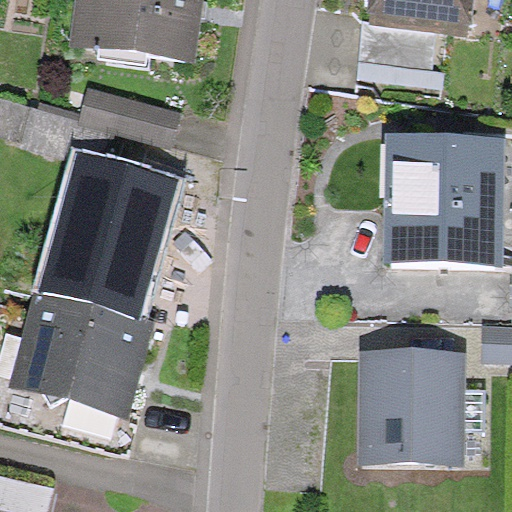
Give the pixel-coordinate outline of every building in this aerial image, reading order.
[(78,0),(72,45),(200,63),(208,0),(78,0)] [(373,0),(372,24),(475,31),(476,0),(373,0)] [(184,113),(89,87),(78,126),(122,136),(173,151),(184,113)] [(78,126),(0,107),(0,147),(80,166),(113,174),(122,136),(78,126)] [(502,143),(387,144),(389,273),(504,271),(502,143)] [(113,174),(80,166),(45,293),(137,318),(173,190),(113,174)] [(137,318),(45,293),(19,393),(130,421),(156,322),(137,318)] [(511,327),(489,327),(489,363),(511,363),(511,327)] [(472,362),(361,359),(358,467),(469,470),(472,362)] [(50,511),(56,489),(0,476),(0,511),(50,511)]
